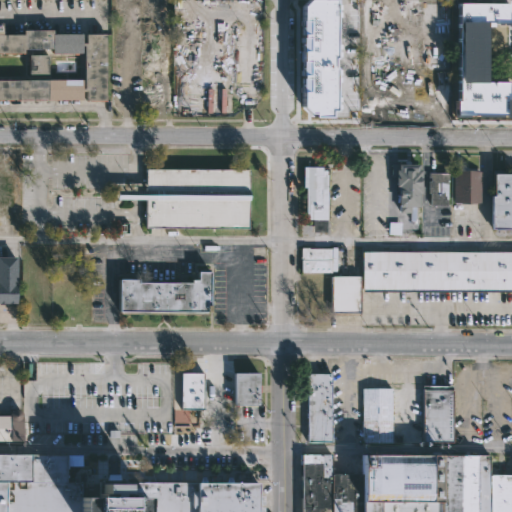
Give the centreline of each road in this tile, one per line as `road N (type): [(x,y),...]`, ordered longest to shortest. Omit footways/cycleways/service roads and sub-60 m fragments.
road 1 (residential): [(511,137),(0,134)]
road 2 (residential): [(511,345),(0,343)]
road 3 (residential): [(283,136),(284,511)]
road 4 (residential): [(283,136),(281,0)]
